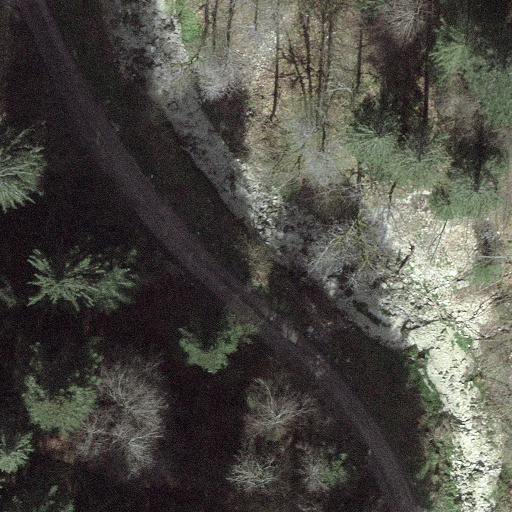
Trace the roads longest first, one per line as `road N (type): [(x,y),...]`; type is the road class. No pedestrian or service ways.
road 1 (track): [(407,511),(394,476),(335,388),(197,270),(154,220),(117,166),(37,0)]
road 2 (track): [(0,420),(59,453),(234,511)]
